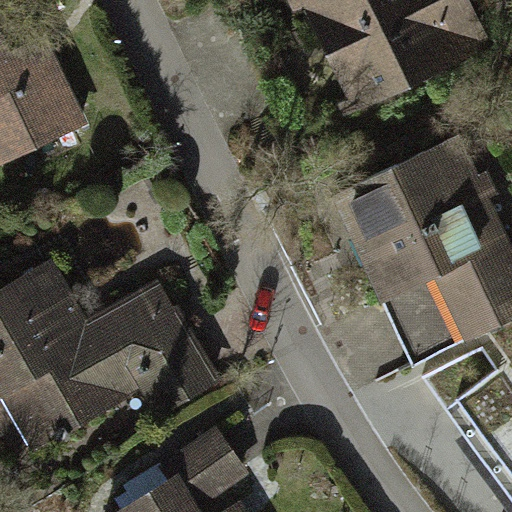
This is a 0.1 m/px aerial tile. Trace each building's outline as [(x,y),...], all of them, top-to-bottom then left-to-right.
[(475,0),(308,0),(377,132),(509,64),(475,0)] [(0,40),(0,167),(78,133),(39,43),(7,57),(0,40)] [(421,358),(511,310),(511,253),(455,146),(341,206),(421,358)] [(57,260),(0,292),(0,387),(3,386),(37,447),(145,386),(160,411),(219,377),(163,278),(91,319),(57,260)] [(222,511),(211,492),(178,511),(222,511)]
